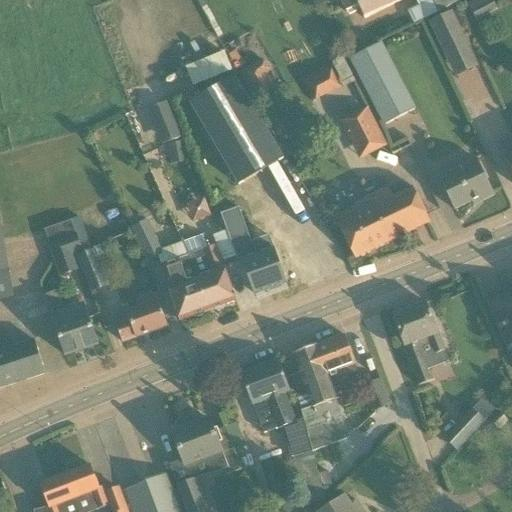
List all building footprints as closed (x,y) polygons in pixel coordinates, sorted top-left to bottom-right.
[(358,8),(364,20),(404,0),(339,0),(346,14),(358,8)] [(476,0),(468,4),(477,21),(497,10),(491,0),(476,0)] [(422,21),(438,13),(432,1),(408,13),(414,25),(422,21)] [(466,45),(451,12),(429,23),(445,55),(466,45)] [(349,60),(383,127),(416,110),(382,44),(349,60)] [(234,51),(228,55),(233,65),(240,61),(234,51)] [(185,68),(193,87),(232,71),(224,52),(185,68)] [(282,99),(267,75),(270,73),(262,59),(238,74),(261,112),(282,99)] [(333,64),(301,76),(310,100),(342,88),(333,64)] [(189,104),(238,186),(284,159),(235,77),(189,104)] [(148,111),(163,146),(181,139),(166,104),(148,111)] [(340,122),(360,161),(387,147),(368,108),(340,122)] [(168,145),(171,164),(185,161),(182,142),(168,145)] [(438,178),(445,193),(454,211),(480,198),(482,202),(494,196),(476,159),(438,178)] [(427,216),(417,195),(413,187),(358,214),(354,207),(336,216),(340,223),(338,224),(341,232),(340,233),(350,253),(352,252),(355,259),(430,223),(427,216)] [(202,199),(185,205),(191,222),(208,216),(202,199)] [(238,208),(220,215),(239,266),(243,264),(254,295),(269,290),(270,292),(281,288),(280,286),(285,284),(273,250),(272,251),(256,257),(238,208)] [(187,255),(182,243),(162,251),(148,222),(132,230),(147,262),(159,256),(162,265),(160,266),(180,322),(209,312),(187,255)] [(0,299),(13,298),(0,224),(0,299)] [(81,252),(74,232),(47,241),(61,279),(79,271),(73,255),(81,252)] [(202,236),(182,243),(187,255),(209,312),(236,302),(216,247),(207,250),(202,236)] [(76,259),(91,295),(109,287),(94,251),(76,259)] [(136,303),(139,309),(127,314),(129,319),(115,324),(122,343),(167,327),(156,295),(152,297),(150,293),(139,297),(140,301),(136,303)] [(46,298),(50,309),(57,307),(54,296),(46,298)] [(511,297),(509,299),(508,296),(488,303),(511,362),(511,297)] [(51,315),(59,338),(65,357),(97,345),(83,303),(51,315)] [(392,317),(410,362),(409,363),(419,386),(433,381),(425,360),(445,352),(426,304),(392,317)] [(301,412),(303,421),(309,444),(312,455),(320,451),(350,439),(348,433),(333,392),(360,381),(344,336),(293,354),(313,409),(301,412)] [(0,388),(45,374),(34,341),(9,350),(4,337),(0,338),(0,388)] [(309,444),(303,421),(295,423),(285,396),(290,394),(277,361),(241,375),(264,435),(283,427),(291,459),(293,459),(306,507),(325,503),(315,466),(312,455),(309,444)] [(361,386),(371,412),(391,405),(381,379),(361,386)] [(444,439),(457,451),(494,410),(483,399),(444,439)] [(499,413),(490,422),(498,431),(508,422),(499,413)] [(209,475),(209,476),(227,469),(230,476),(241,471),(232,447),(225,428),(214,432),(210,421),(172,435),(182,461),(201,454),(209,475)] [(355,430),(348,433),(350,439),(351,442),(358,439),(355,430)] [(312,455),(315,466),(325,463),(320,451),(312,455)] [(67,476),(65,476),(74,501),(78,511),(93,511),(97,511),(109,506),(103,487),(99,489),(91,467),(79,471),(75,469),(68,471),(67,476)] [(168,474),(123,491),(130,510),(130,511),(181,511),(175,493),(168,474)] [(78,511),(74,501),(65,476),(40,486),(49,508),(45,509),(45,511),(78,511)] [(208,511),(196,480),(178,487),(187,511),(208,511)] [(327,507),(320,511),(362,511),(355,500),(349,504),(344,496),(327,507)]
